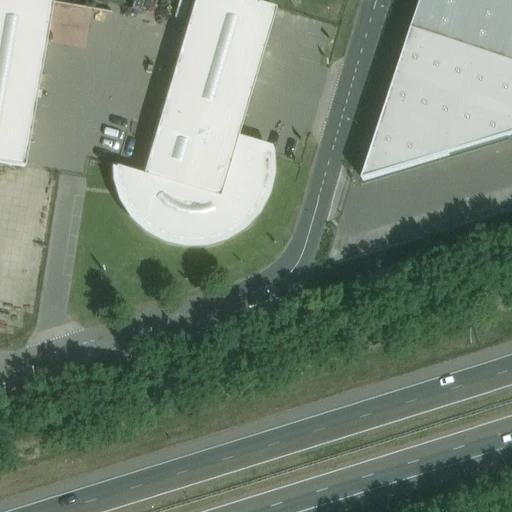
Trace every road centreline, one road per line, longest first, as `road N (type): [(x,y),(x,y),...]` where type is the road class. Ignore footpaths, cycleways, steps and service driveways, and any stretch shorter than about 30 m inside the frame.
road 1 (unclassified): [(0,368),(259,287),(292,269),(377,0)]
road 2 (motorway): [(511,369),(55,511)]
road 3 (motorway): [(251,511),(511,431)]
